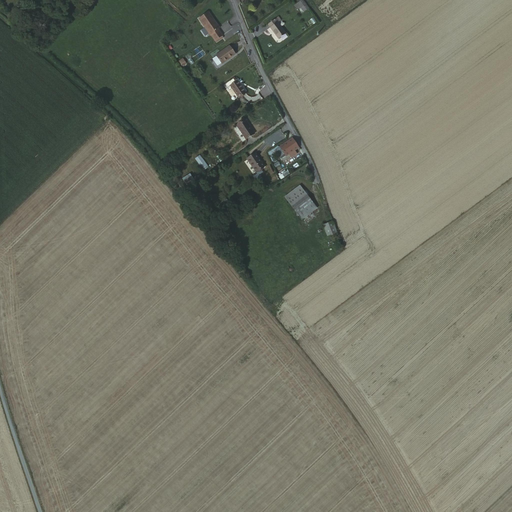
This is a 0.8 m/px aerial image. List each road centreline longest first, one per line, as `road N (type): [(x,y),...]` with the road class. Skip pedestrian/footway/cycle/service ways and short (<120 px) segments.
road 1 (residential): [(315,172),(261,73),(233,0)]
road 2 (unclassified): [(0,389),(39,511)]
